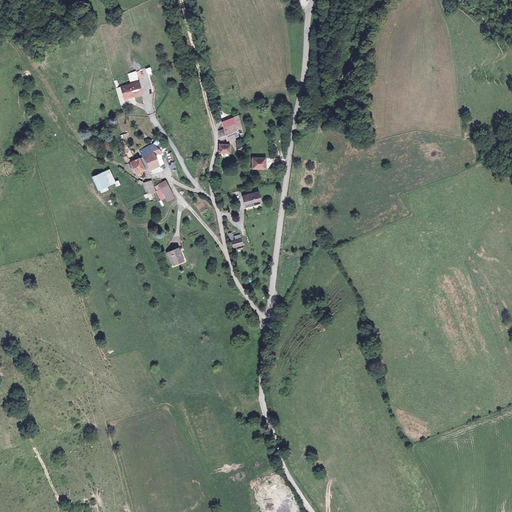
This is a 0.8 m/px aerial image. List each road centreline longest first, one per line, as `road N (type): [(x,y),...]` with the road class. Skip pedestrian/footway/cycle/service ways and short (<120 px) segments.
road 1 (unclassified): [(266,325),(312,0)]
road 2 (track): [(133,175),(82,143),(0,23)]
road 3 (unclassified): [(310,511),(280,461),(261,403),(266,325)]
road 4 (track): [(182,0),(216,130)]
